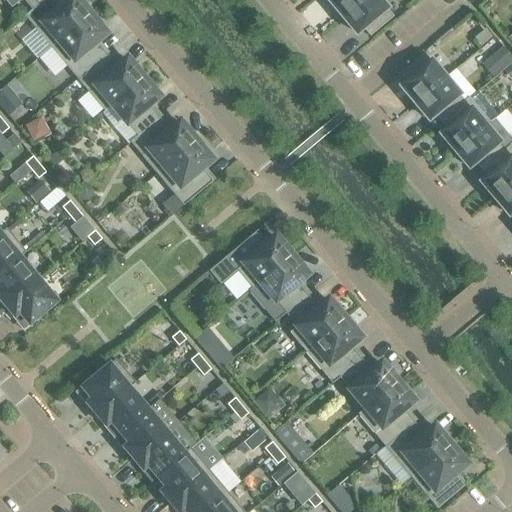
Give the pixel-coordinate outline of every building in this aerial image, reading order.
[(21,0),(30,11),(31,11),(43,0),(21,0)] [(24,17),(50,49),(89,16),(76,0),(69,0),(63,5),(58,0),(43,0),(31,11),(30,11),(24,17)] [(329,0),(328,2),(342,18),(363,0),(329,0)] [(377,0),(363,0),(342,18),(356,34),(362,29),(369,37),(392,17),(377,0)] [(50,49),(76,80),(106,56),(95,43),(105,35),(89,16),(50,49)] [(485,31),(475,39),(481,47),(491,39),(485,31)] [(511,59),(502,48),(492,57),(502,69),(511,61),(511,59)] [(400,88),(414,104),(444,79),(423,54),(400,74),(407,82),(400,88)] [(103,113),(111,106),(110,106),(142,79),(136,71),(135,70),(126,60),(116,68),(106,56),(76,80),(103,113)] [(511,61),(502,69),(511,80),(511,79),(511,61)] [(111,106),(136,137),(137,137),(158,119),(148,107),(158,98),(150,88),(149,86),(149,87),(142,79),(110,106),(111,106)] [(434,115),(440,123),(464,103),(463,102),(444,79),(414,104),(428,120),(434,115)] [(6,86),(0,90),(0,108),(1,109),(16,97),(6,86)] [(440,135),(454,152),(484,127),(485,128),(489,124),(468,98),(463,102),(464,103),(440,123),(447,130),(440,135)] [(129,143),(156,175),(195,142),(179,123),(169,132),(158,119),(137,137),(136,137),(129,143)] [(2,122),(0,123),(0,135),(0,136),(8,130),(2,122)] [(474,163),(481,170),(504,151),(503,150),(485,128),(484,127),(454,152),(468,168),(474,163)] [(13,135),(5,142),(12,150),(20,143),(13,135)] [(195,142),(156,175),(177,200),(182,207),(211,182),(201,170),(211,161),(195,142)] [(480,183),(494,200),(511,184),(511,150),(508,146),(503,150),(504,151),(481,170),(487,178),(480,183)] [(59,151),(47,162),(52,168),(65,158),(59,151)] [(24,165),(31,172),(39,166),(32,158),(24,165)] [(39,166),(31,172),(37,180),(45,174),(39,166)] [(511,212),(511,184),(494,200),(508,216),(511,212)] [(77,190),(76,196),(80,201),(86,201),(91,197),(91,191),(87,187),(81,186),(77,190)] [(177,200),(164,212),(169,218),(173,215),(182,207),(177,200)] [(61,209),(68,217),(76,210),(69,202),(61,209)] [(76,210),(68,217),(74,224),(82,218),(76,210)] [(0,272),(18,258),(19,258),(25,253),(5,230),(0,234),(0,272)] [(101,240),(94,232),(86,239),(93,247),(101,240)] [(252,290),(259,284),(259,283),(291,257),(275,237),(264,246),(254,233),(232,252),(243,264),(235,270),(252,290)] [(259,284),(285,315),(307,297),(296,284),(307,276),(291,257),(259,283),(259,284)] [(0,301),(4,307),(36,280),(19,258),(18,258),(0,272),(0,301)] [(36,280),(4,307),(14,318),(18,314),(28,325),(56,303),(36,280)] [(288,334),(304,353),(344,320),(328,301),(317,309),(307,297),(285,315),(296,328),(288,334)] [(331,385),(338,378),(360,360),(349,347),(360,339),(344,320),(304,353),(331,385)] [(170,339),(177,347),(185,341),(178,333),(170,339)] [(221,346),(208,357),(219,370),(233,359),(221,346)] [(189,361),(196,369),(204,363),(197,355),(189,361)] [(86,404),(95,415),(128,388),(128,389),(135,384),(115,360),(81,389),(91,400),(86,404)] [(338,378),(364,409),(365,410),(397,383),(381,364),(371,372),(360,360),(338,378)] [(204,363),(196,369),(202,377),(210,371),(204,363)] [(357,415),(384,448),(413,423),(403,411),(413,402),(397,383),(365,410),(364,409),(357,415)] [(222,385),(214,391),(220,398),(228,392),(222,385)] [(110,422),(119,433),(146,411),(128,389),(128,388),(95,415),(105,427),(110,422)] [(266,391),(255,401),(267,415),(279,405),(266,391)] [(226,406),(233,413),(241,407),(234,399),(226,406)] [(241,407),(233,413),(239,421),(247,415),(241,407)] [(123,449),(132,460),(165,433),(146,411),(119,433),(128,444),(123,449)] [(384,448),(410,479),(450,446),(443,439),(444,438),(443,437),(442,437),(434,427),(424,435),(413,423),(384,448)] [(260,430),(243,444),(250,452),(267,438),(260,430)] [(147,467),(156,478),(183,455),(182,454),(165,433),(132,460),(142,471),(147,467)] [(263,450),(270,458),(278,451),(271,443),(263,450)] [(376,445),(370,450),(375,455),(381,450),(376,445)] [(450,446),(410,479),(436,510),(465,485),(456,474),(466,465),(457,455),(456,453),(456,454),(450,446)] [(300,447),(291,455),(299,465),(308,458),(300,447)] [(160,493),(169,504),(208,471),(189,449),(182,454),(183,455),(156,478),(165,489),(160,493)] [(278,451),(270,458),(276,465),(284,459),(278,451)] [(286,465),(278,472),(285,480),(293,473),(286,465)] [(182,511),(184,511),(204,511),(227,493),(208,471),(169,504),(176,511),(182,511)] [(300,494),(307,502),(315,495),(308,487),(300,494)] [(242,511),(227,493),(204,511),(242,511)] [(315,495),(307,502),(313,509),(321,503),(315,495)] [(347,497),(334,507),(338,511),(349,511),(352,510),(347,497)]
